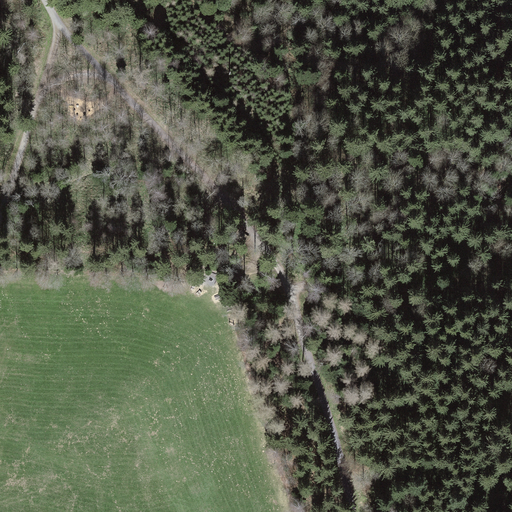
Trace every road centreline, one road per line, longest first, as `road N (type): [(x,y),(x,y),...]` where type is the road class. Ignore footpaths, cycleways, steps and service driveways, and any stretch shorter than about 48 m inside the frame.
road 1 (track): [(112,77),(269,248),(352,511)]
road 2 (track): [(0,234),(49,85),(65,76),(112,77)]
